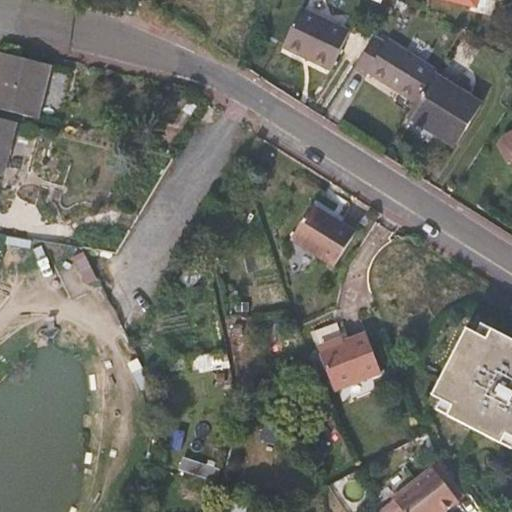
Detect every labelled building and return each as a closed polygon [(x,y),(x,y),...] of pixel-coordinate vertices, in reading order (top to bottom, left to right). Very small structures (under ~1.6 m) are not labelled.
[(283,48),(333,70),(350,31),(301,9),(283,48)] [(414,107),(436,73),(381,39),(360,73),(414,107)] [(51,68),(2,55),(0,64),(0,111),(38,121),(51,68)] [(435,131),(455,144),(482,102),(436,73),(414,107),(412,111),(438,127),(435,131)] [(0,177),(4,178),(16,125),(0,121),(0,177)] [(511,159),(511,131),(508,133),(501,141),(510,161),(511,159)] [(313,209),(291,244),(334,270),(356,235),(313,209)] [(482,327),(477,336),(487,341),(492,332),(482,327)] [(368,329),(320,347),(336,390),(384,372),(368,329)] [(511,342),(492,332),(487,341),(477,336),(468,331),(434,397),(443,402),(454,408),(449,416),(503,445),(508,435),(511,437),(511,342)] [(439,410),(449,416),(454,408),(443,402),(439,410)] [(511,437),(508,435),(503,445),(511,449),(511,437)] [(464,499),(439,465),(434,469),(459,503),(464,499)] [(447,511),(459,503),(434,469),(395,500),(396,502),(403,511),(447,511)] [(403,511),(396,502),(382,511),(403,511)]
